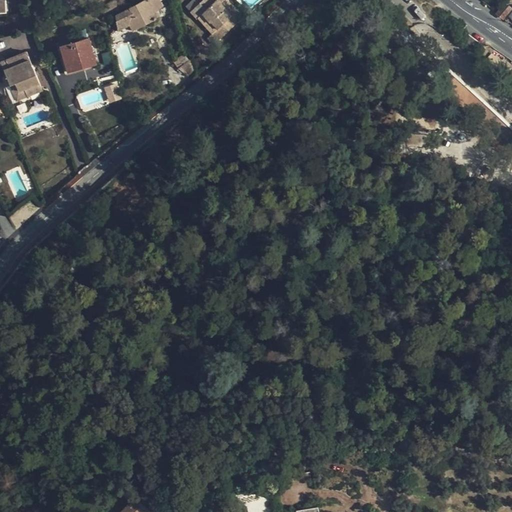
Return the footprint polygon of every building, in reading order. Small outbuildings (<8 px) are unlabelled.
[(0,0),(0,13),(8,13),(7,0),(0,0)] [(147,0),(118,16),(120,31),(131,25),(135,32),(160,18),(157,12),(166,7),(166,6),(171,3),(169,0),(150,0),(149,0),(147,0)] [(206,0),(192,13),(198,19),(200,18),(214,34),(209,38),(216,45),(244,19),(237,12),(239,11),(229,0),(206,0)] [(511,8),(506,2),(496,13),(503,19),(511,8)] [(15,18),(19,32),(30,29),(26,15),(15,18)] [(60,49),(67,73),(98,64),(91,38),(63,46),(64,48),(60,49)] [(3,63),(19,101),(44,91),(29,53),(3,63)] [(468,113),(479,101),(452,75),(441,87),(468,113)] [(115,83),(104,88),(110,102),(120,98),(115,83)] [(169,511),(143,489),(123,511),(169,511)] [(240,498),(242,511),(267,511),(273,511),(269,493),(240,498)]
